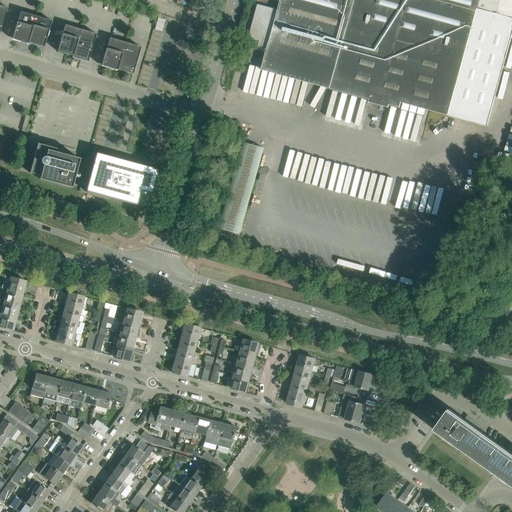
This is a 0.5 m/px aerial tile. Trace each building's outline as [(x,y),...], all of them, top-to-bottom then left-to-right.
[(443,0),(280,0),(278,10),(267,50),(268,50),(272,35),(282,37),(276,56),(334,72),(332,80),(333,80),(330,89),(370,100),(369,102),(388,108),(389,105),(400,108),(401,103),(402,103),(398,115),(409,118),(412,106),(448,115),(477,9),(443,0)] [(443,0),(477,9),(479,0),(443,0)] [(511,18),(511,0),(479,0),(477,9),(511,18)] [(267,50),(278,10),(258,5),(247,44),(267,50)] [(511,35),(511,18),(477,9),(448,115),(487,126),(511,35)] [(51,21),(36,16),(20,12),(17,22),(12,40),(28,44),(28,43),(43,47),(51,21)] [(72,56),(80,29),(65,25),(60,41),(57,51),(72,56)] [(96,34),(80,29),(72,56),(72,57),(88,62),(96,34)] [(117,69),(125,42),(109,38),(106,48),(101,66),(117,71),(117,69)] [(140,47),(125,42),(117,69),(132,74),(140,47)] [(40,176),(39,179),(71,188),(79,159),(55,152),(56,149),(54,148),(53,152),(48,151),(49,147),(37,144),(29,173),(40,176)] [(111,156),(95,152),(84,191),(148,208),(158,169),(126,160),(125,163),(110,159),(111,156)] [(24,287),(26,282),(10,277),(7,289),(23,294),(23,293),(24,294),(26,293),(27,289),(26,287),(24,287)] [(21,299),(23,294),(7,289),(4,302),(19,306),(21,306),(23,305),(24,301),(22,299),(21,299)] [(81,309),(84,297),(68,293),(65,305),(81,309)] [(100,315),(102,308),(103,306),(104,306),(105,303),(100,301),(96,314),(100,315)] [(18,311),(19,306),(4,302),(0,314),(16,318),(16,317),(19,317),(21,312),(18,311)] [(77,321),(81,309),(65,305),(62,317),(77,321)] [(138,325),(142,313),(126,308),(123,321),(138,325)] [(0,326),(13,330),(16,318),(0,314),(0,315),(0,326)] [(74,333),(77,321),(62,317),(62,318),(60,318),(59,322),(60,323),(59,329),(74,333)] [(137,329),(138,325),(123,321),(122,325),(119,324),(117,332),(120,333),(135,337),(135,336),(139,336),(139,330),(137,329)] [(196,340),(200,328),(184,324),(181,336),(196,340)] [(78,334),(74,333),(59,329),(58,329),(57,329),(55,330),(54,334),(55,336),(57,336),(55,341),(75,347),(78,334)] [(132,349),(135,337),(120,333),(116,345),(132,349)] [(193,352),(196,340),(181,336),(178,348),(193,352)] [(91,350),(94,339),(88,337),(85,348),(91,350)] [(100,352),(103,341),(97,339),(94,351),(100,352)] [(254,356),(258,344),(242,339),(239,351),(254,356)] [(131,353),(132,349),(116,345),(113,357),(129,361),(130,361),(132,360),(133,356),(132,354),(131,353)] [(190,365),(193,352),(178,348),(174,360),(190,365)] [(253,361),(254,356),(239,351),(235,364),(251,368),(251,367),(253,367),(255,362),(253,361)] [(312,371),(316,359),(300,355),(300,356),(298,356),(296,361),(298,362),(297,367),(312,371)] [(187,377),(190,365),(174,360),(171,372),(187,377)] [(250,373),(251,368),(235,364),(232,376),(248,380),(248,379),(250,379),(251,374),(250,373)] [(309,383),(312,371),(297,367),(293,379),(309,383)] [(207,381),(210,370),(204,368),(201,380),(207,381)] [(373,375),(353,369),(349,385),(369,391),(373,375)] [(216,384),(219,372),(213,371),(210,382),(216,384)] [(44,392),(48,377),(36,373),(30,394),(43,398),(44,392)] [(246,385),(248,380),(232,376),(229,388),(244,392),(245,391),(247,391),(248,387),(246,385)] [(57,395),(61,380),(48,377),(44,392),(43,398),(55,401),(57,395)] [(306,396),(309,383),(293,379),(290,391),(306,396)] [(69,399),(73,384),(61,380),(57,395),(69,399)] [(332,383),(330,390),(344,394),(346,387),(332,383)] [(82,402),(86,387),(73,384),(69,399),(82,402)] [(94,405),(98,390),(86,387),(82,402),(94,405)] [(111,394),(98,390),(94,405),(107,409),(111,394)] [(303,408),(306,396),(290,391),(287,404),(303,408)] [(351,395),(349,401),(356,402),(360,404),(362,398),(351,395)] [(320,413),(324,401),(318,399),(315,411),(320,413)] [(327,401),(324,413),(332,415),(335,403),(327,401)] [(360,404),(356,402),(349,401),(347,408),(341,406),(338,417),(360,423),(365,405),(360,404)] [(15,402),(8,412),(27,425),(32,418),(33,417),(34,416),(15,402)] [(40,407),(34,416),(33,417),(32,418),(36,420),(40,416),(44,410),(40,407)] [(167,431),(168,425),(172,410),(160,407),(158,413),(150,411),(147,422),(150,423),(149,427),(154,428),(156,422),(162,423),(160,429),(167,431)] [(181,429),(185,413),(172,410),(168,425),(181,429)] [(435,430),(460,448),(511,484),(511,457),(472,428),(475,424),(466,418),(463,422),(449,412),(435,430)] [(63,423),(65,416),(57,413),(55,420),(63,423)] [(192,439),(193,432),(198,417),(185,413),(181,429),(179,435),(192,439)] [(28,429),(6,414),(0,423),(0,426),(13,435),(17,429),(24,434),(34,441),(37,436),(28,429)] [(206,435),(210,420),(198,417),(193,432),(206,435)] [(96,420),(92,425),(98,429),(102,424),(96,420)] [(217,446),(223,423),(210,420),(206,435),(204,442),(217,446)] [(45,426),(38,421),(32,429),(39,434),(45,426)] [(94,429),(86,423),(84,422),(81,427),(91,434),(94,429)] [(235,427),(223,423),(217,446),(230,449),(235,427)] [(69,437),(72,432),(63,425),(58,424),(55,428),(69,437)] [(13,435),(0,426),(0,442),(2,444),(7,437),(10,439),(13,435)] [(91,434),(81,427),(77,432),(87,439),(91,434)] [(144,430),(140,436),(149,443),(163,446),(164,440),(153,437),(144,430)] [(49,437),(44,433),(37,442),(43,446),(48,439),(49,437)] [(84,446),(82,445),(72,438),(68,443),(62,439),(59,444),(75,455),(78,451),(80,452),(82,452),(84,448),(84,446)] [(154,447),(148,446),(140,440),(136,446),(133,444),(126,454),(141,465),(154,447)] [(43,446),(37,442),(34,446),(40,450),(43,446)] [(68,465),(75,455),(59,444),(52,453),(58,457),(68,465)] [(173,452),(161,449),(159,455),(171,458),(173,452)] [(206,460),(209,455),(205,451),(201,457),(206,460)] [(185,463),(187,457),(176,453),(174,459),(185,463)] [(141,465),(126,454),(119,464),(134,475),(141,465)] [(219,462),(209,455),(206,460),(215,467),(219,462)] [(61,475),(68,465),(58,457),(51,467),(61,475)] [(24,460),(21,465),(30,472),(33,467),(24,460)] [(61,475),(51,467),(46,464),(39,474),(54,485),(61,475)] [(134,475),(119,464),(112,474),(127,485),(130,487),(133,481),(131,480),(134,475)] [(30,472),(21,465),(17,470),(27,477),(30,472)] [(188,469),(184,474),(186,475),(201,486),(210,474),(204,470),(202,472),(197,468),(193,474),(188,469)] [(127,485),(112,474),(105,483),(118,493),(120,495),(127,485)] [(194,496),(201,486),(186,475),(179,485),(194,496)] [(9,480),(4,488),(11,492),(16,485),(9,480)] [(50,491),(42,485),(34,480),(27,490),(43,501),(50,491)] [(118,493),(105,483),(98,493),(113,504),(116,507),(119,503),(114,499),(118,493)] [(145,495),(151,487),(145,483),(139,490),(145,495)] [(408,497),(416,486),(411,483),(403,493),(408,497)] [(127,485),(120,495),(125,498),(132,488),(130,487),(127,485)] [(187,506),(194,496),(179,485),(172,495),(187,506)] [(0,499),(4,502),(11,492),(4,488),(0,493),(0,499)] [(36,511),(43,501),(27,490),(20,500),(36,511)] [(137,506),(144,497),(138,492),(131,502),(137,506)] [(107,511),(113,504),(98,493),(90,503),(103,511),(107,511)] [(147,498),(156,505),(160,500),(150,493),(147,498)] [(382,511),(388,511),(397,500),(387,493),(376,507),(382,511)] [(182,511),(187,506),(172,495),(170,494),(167,498),(173,502),(169,508),(175,511),(182,511)] [(423,508),(429,499),(425,496),(419,505),(423,508)] [(17,511),(34,511),(36,511),(20,500),(13,509),(17,511)] [(145,500),(141,505),(147,509),(151,504),(145,500)] [(404,511),(408,508),(397,500),(388,511),(404,511)]
